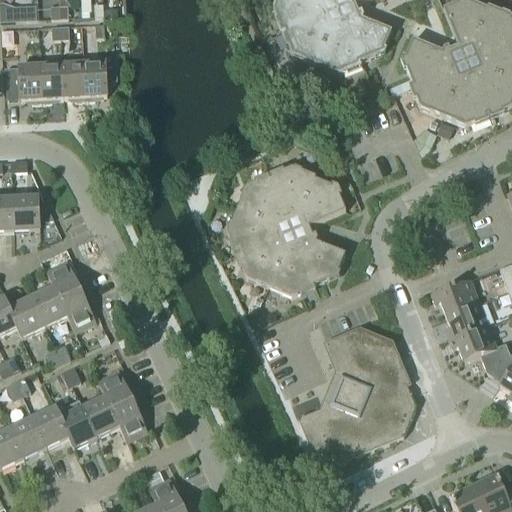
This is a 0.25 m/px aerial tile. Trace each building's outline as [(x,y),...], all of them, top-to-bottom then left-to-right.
[(354,7),(369,0),(277,0),(272,13),(276,22),(279,21),(290,49),(288,51),(291,58),(338,77),(346,74),(345,72),(382,57),(391,35),(361,23),(363,20),(361,14),(358,15),(354,7)] [(511,111),(511,108),(511,29),(511,30),(511,29),(511,22),(511,19),(487,10),(486,11),(470,5),(467,12),(461,14),(457,6),(442,13),(457,49),(449,52),(448,49),(442,51),(441,55),(412,43),(402,66),(418,103),(415,104),(419,111),(465,130),(473,127),(472,125),(501,113),(502,115),(511,111)] [(93,21),(103,21),(102,8),(92,8),(93,21)] [(59,23),(58,10),(49,10),(50,24),(59,23)] [(58,10),(59,23),(67,23),(66,10),(58,10)] [(15,25),(25,25),(24,12),(14,12),(15,25)] [(104,41),(104,29),(93,29),(94,42),(104,41)] [(60,43),(59,31),(51,31),(51,44),(60,43)] [(59,31),(60,43),(68,43),(68,31),(59,31)] [(115,65),(104,66),(83,67),(85,106),(94,105),(97,101),(106,101),(106,86),(116,86),(115,65)] [(61,68),(63,103),(71,103),(75,106),(85,106),(83,67),(61,68)] [(40,69),(42,108),(50,107),(54,103),(63,103),(61,68),(40,69)] [(42,108),(40,69),(17,71),(17,73),(5,73),(6,104),(19,104),(19,105),(28,105),(32,108),(42,108)] [(10,176),(26,175),(25,165),(9,166),(10,176)] [(308,230),(344,214),(339,200),(330,203),(328,197),(331,190),(315,183),(315,181),(292,171),(283,175),(284,176),(255,188),(254,186),(247,189),(226,236),(230,244),(232,244),(244,272),(241,273),(244,280),(291,301),(299,297),(298,296),(334,280),(344,258),(316,245),(317,242),(315,237),(311,239),(308,230)] [(11,202),(13,235),(38,234),(36,201),(11,202)] [(0,202),(0,235),(13,235),(11,202),(0,202)] [(60,307),(80,298),(66,267),(45,277),(53,292),(60,307)] [(508,297),(511,295),(511,271),(511,268),(499,273),(508,297)] [(445,322),(479,309),(469,284),(430,300),(435,311),(440,309),(445,322)] [(30,303),(44,332),(66,321),(60,307),(53,292),(30,303)] [(80,298),(60,307),(66,321),(74,338),(94,328),(80,298)] [(0,302),(0,339),(15,332),(6,314),(8,313),(2,302),(0,302)] [(30,303),(8,313),(6,314),(15,332),(20,343),(44,332),(30,303)] [(448,346),(488,330),(479,309),(445,322),(450,333),(444,335),(448,346)] [(488,330),(448,346),(452,356),(458,353),(463,367),(479,360),(486,377),(500,387),(498,391),(511,371),(511,358),(509,357),(506,347),(496,351),(488,330)] [(403,441),(415,411),(387,344),(359,332),(326,346),(339,378),(326,410),(297,423),(310,454),(341,467),(403,441)] [(54,353),(61,368),(70,363),(64,349),(54,353)] [(61,368),(54,353),(46,357),(53,372),(61,368)] [(3,365),(10,379),(20,374),(14,360),(3,365)] [(10,379),(3,365),(0,366),(0,379),(2,383),(10,379)] [(63,376),(70,391),(81,386),(74,371),(63,376)] [(511,371),(498,391),(509,398),(507,402),(511,405),(511,371)] [(70,391),(63,376),(57,379),(63,394),(70,391)] [(111,417),(132,407),(117,376),(97,386),(104,402),(111,417)] [(14,387),(21,401),(31,396),(24,382),(14,387)] [(21,401),(14,387),(5,391),(12,405),(21,401)] [(81,413),(95,443),(118,432),(111,417),(104,402),(81,413)] [(132,407),(111,417),(118,432),(126,447),(146,437),(132,407)] [(31,423),(45,452),(66,442),(58,424),(60,423),(55,412),(31,423)] [(58,424),(66,442),(72,454),(95,443),(81,413),(60,423),(58,424)] [(8,434),(22,463),(45,452),(31,423),(8,434)] [(0,473),(22,463),(8,434),(0,437),(0,473)] [(471,491),(481,511),(511,511),(511,496),(504,500),(495,480),(471,491)] [(156,511),(181,511),(168,484),(148,493),(155,509),(156,511)] [(481,511),(471,491),(449,502),(453,511),(481,511)]
